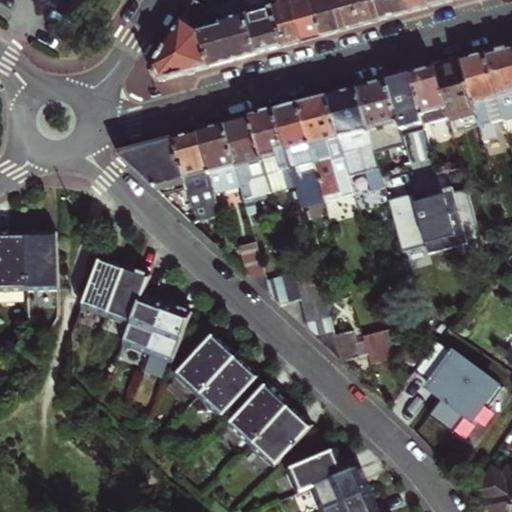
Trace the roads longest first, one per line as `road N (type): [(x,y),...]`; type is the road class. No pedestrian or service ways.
road 1 (residential): [(448,511),(397,450),(84,154)]
road 2 (residential): [(511,15),(97,125)]
road 3 (residential): [(89,102),(160,0)]
